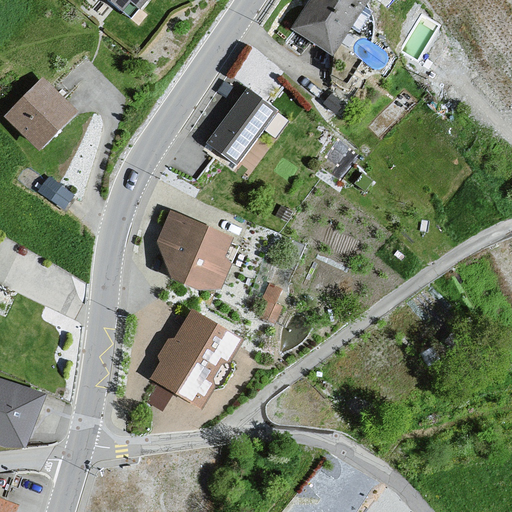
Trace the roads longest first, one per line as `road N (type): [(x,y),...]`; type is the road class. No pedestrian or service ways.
road 1 (tertiary): [(82,441),(124,193),(252,0)]
road 2 (residential): [(82,441),(121,448),(303,436),(352,452),(398,482),(424,511)]
road 3 (unknown): [(118,217),(105,211),(117,128),(112,108),(79,72)]
